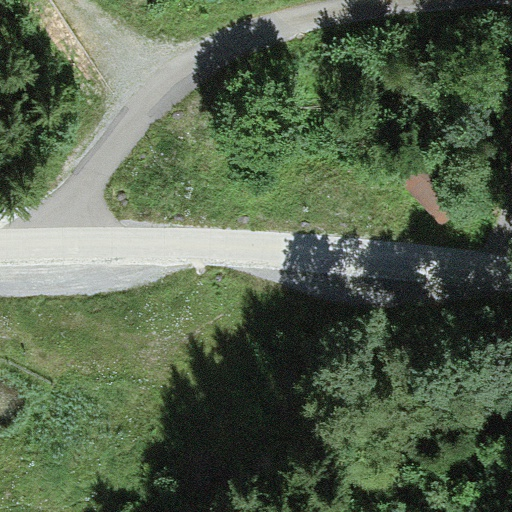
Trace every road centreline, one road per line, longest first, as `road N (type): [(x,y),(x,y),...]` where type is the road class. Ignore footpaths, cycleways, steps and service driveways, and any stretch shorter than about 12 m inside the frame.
road 1 (residential): [(63,243),(129,123),(205,57),(305,16),(413,0)]
road 2 (unclassified): [(63,243),(511,279)]
